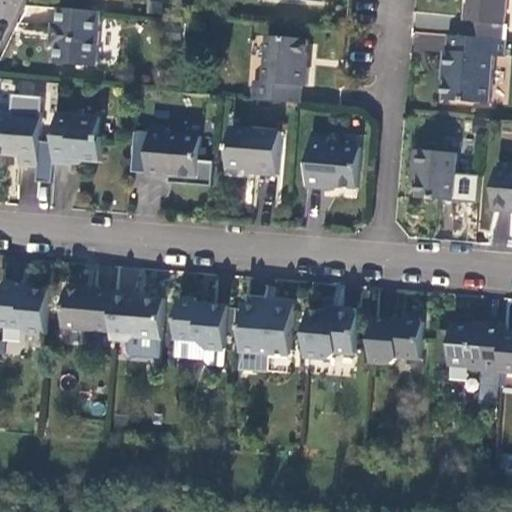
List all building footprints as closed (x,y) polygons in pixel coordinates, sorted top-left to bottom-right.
[(469,5),(467,38),(503,41),(504,26),(506,26),(507,0),(471,0),(471,5),(469,5)] [(95,68),(101,14),(60,11),(59,27),(53,28),(52,47),(57,48),(56,66),(95,68)] [(258,81),(256,103),(301,106),(302,106),(304,87),(309,87),(311,67),(307,67),(309,40),(273,36),(269,82),(258,81)] [(505,58),(507,41),(503,41),(467,38),(452,37),(451,52),(447,52),(445,72),(448,73),(446,101),(491,105),(495,57),(505,58)] [(102,120),(60,116),(56,167),(71,168),(72,162),(103,166),(105,142),(100,141),(102,120)] [(39,170),(43,121),(0,117),(0,156),(22,159),(22,168),(39,170)] [(199,181),(203,141),(170,138),(171,133),(154,131),(151,180),(166,182),(166,178),(199,181)] [(284,136),(235,132),(231,170),(260,173),(260,176),(279,178),(284,136)] [(313,139),(310,191),(326,192),(326,190),(359,192),(363,151),(330,148),(330,140),(313,139)] [(455,203),(459,156),(417,153),(416,171),(421,171),(418,201),(455,203)] [(511,171),(499,171),(497,213),(511,214),(511,171)] [(28,335),(49,337),(52,293),(25,291),(21,286),(9,286),(3,290),(1,325),(5,329),(23,331),(28,335)] [(66,331),(115,336),(118,295),(98,293),(95,295),(70,293),(66,331)] [(135,296),(118,295),(115,336),(114,342),(131,344),(137,339),(164,342),(167,304),(135,301),(135,296)] [(189,299),(182,306),(179,342),(198,343),(209,351),(227,352),(232,308),(205,305),(196,300),(189,299)] [(267,310),(247,309),(243,353),(291,357),(297,308),(268,306),(267,310)] [(326,314),(311,313),(307,360),(329,363),(337,354),(357,356),(360,317),(355,310),(331,308),(326,314)] [(407,321),(376,320),(373,365),(392,366),(400,359),(422,361),(426,325),(421,319),(411,318),(407,321)] [(486,374),(503,375),(503,374),(506,333),(506,328),(488,327),(488,330),(456,327),(453,367),(471,368),(471,370),(486,371),(486,374)] [(511,333),(506,333),(503,374),(511,374),(511,333)] [(500,410),(503,375),(486,374),(483,408),(500,410)]
